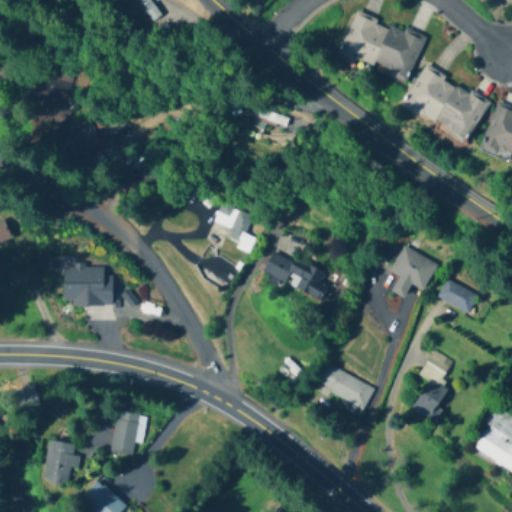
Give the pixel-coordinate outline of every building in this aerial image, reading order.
[(134,0),(152,22),(161,15),(149,0),(134,0)] [(424,36),(354,12),(338,56),(408,81),(424,36)] [(50,64),(45,90),(67,93),(71,67),(50,64)] [(490,100),(423,67),(402,109),(469,142),(490,100)] [(511,158),(511,109),(495,105),(483,150),(511,158)] [(285,127),(288,118),(255,108),(252,118),(285,127)] [(71,153),(99,142),(91,121),(63,132),(71,153)] [(171,176),(147,152),(131,168),(155,192),(171,176)] [(226,239),(236,243),(234,248),(248,254),(255,237),(245,234),(252,216),(237,210),(226,239)] [(0,252),(13,248),(4,221),(0,222),(0,252)] [(404,299),(410,285),(423,292),(437,264),(401,246),(389,272),(398,277),(391,293),(404,299)] [(262,273),(320,303),(328,287),(319,283),(323,276),(273,251),(262,273)] [(111,276),(103,276),(103,266),(63,266),(63,307),(112,306),(111,276)] [(467,314),(476,296),(445,279),(436,297),(467,314)] [(364,409),(374,387),(324,364),(314,387),(364,409)] [(449,392),(431,380),(413,406),(431,419),(449,392)] [(488,426),(473,450),(511,473),(511,445),(508,443),(511,436),(511,414),(494,404),(482,423),(488,426)] [(134,456),(142,412),(117,408),(109,452),(134,456)] [(77,469),(79,456),(73,455),(74,446),(48,441),(42,480),(67,484),(69,468),(77,469)] [(119,511),(125,507),(102,483),(84,500),(92,508),(88,511),(119,511)]
